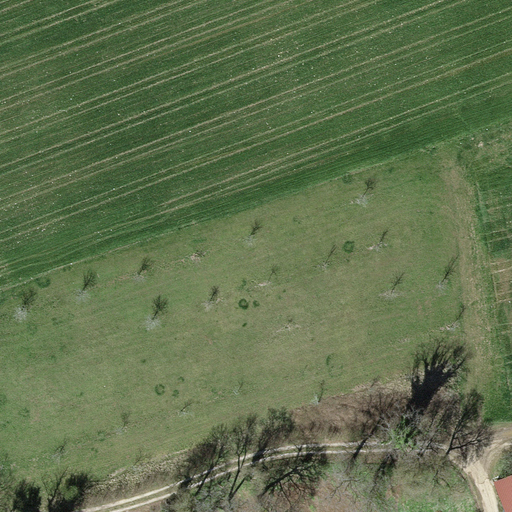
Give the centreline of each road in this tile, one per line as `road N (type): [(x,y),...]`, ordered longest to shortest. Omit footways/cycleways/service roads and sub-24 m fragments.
road 1 (track): [(454,461),(462,227),(406,0)]
road 2 (track): [(487,511),(474,476),(436,447),(281,452),(88,511)]
